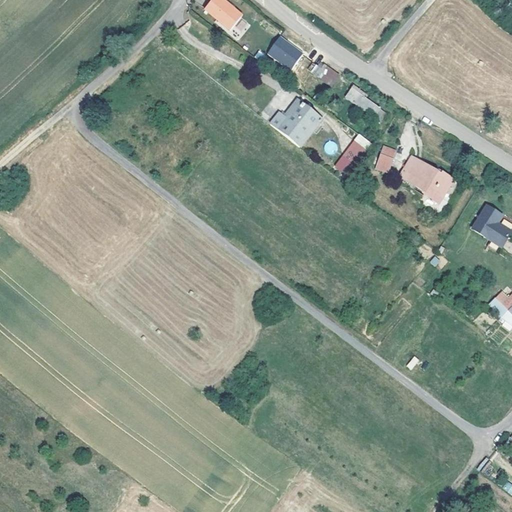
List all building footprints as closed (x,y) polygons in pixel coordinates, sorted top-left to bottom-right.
[(233,10),(234,8),(224,0),(211,0),(204,9),(230,30),(241,18),(241,17),(233,10)] [(236,7),(234,8),(233,10),(241,17),(244,14),(236,7)] [(239,38),(247,28),(246,27),(248,24),(241,18),(230,30),(239,38)] [(290,70),(303,53),(279,35),(266,53),(290,70)] [(344,77),(335,69),(325,62),(323,65),(319,62),(311,73),(334,89),(344,77)] [(353,85),(351,89),(346,97),(375,118),(380,110),(364,98),(366,95),(353,85)] [(300,148),(321,121),(299,103),(277,130),(300,148)] [(356,133),(336,168),(351,177),(372,142),(356,133)] [(398,154),(385,149),(377,171),(390,176),(398,154)] [(408,182),(420,163),(412,158),(400,178),(408,182)] [(420,163),(408,182),(426,193),(424,195),(439,204),(454,179),(444,174),(443,176),(437,173),(420,163)] [(501,247),(508,237),(510,233),(496,224),(500,216),(486,207),(472,230),(501,247)] [(492,300),(505,313),(511,319),(511,299),(509,297),(506,300),(497,294),(492,300)] [(412,370),(419,360),(414,356),(407,366),(412,370)] [(511,484),(507,481),(502,488),(511,495),(511,484)]
